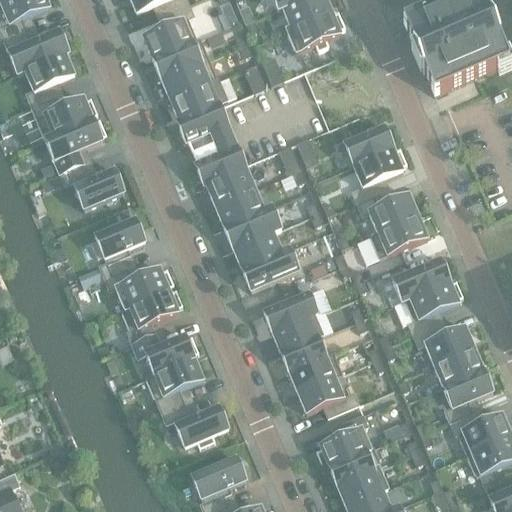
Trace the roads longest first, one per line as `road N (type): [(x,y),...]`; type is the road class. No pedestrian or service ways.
road 1 (residential): [(81,0),(298,511)]
road 2 (residential): [(365,0),(511,349)]
